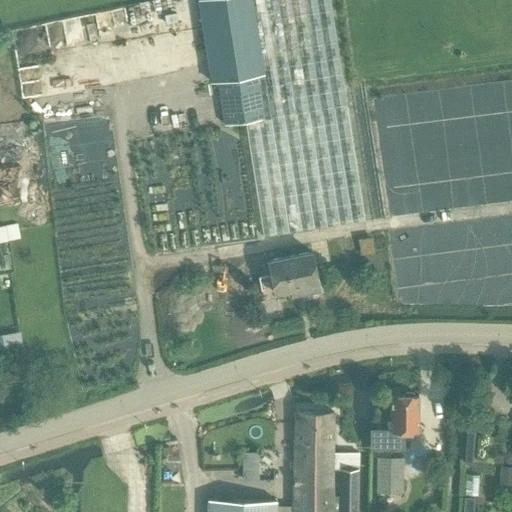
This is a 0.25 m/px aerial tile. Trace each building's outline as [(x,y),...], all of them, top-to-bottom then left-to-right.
[(251,0),(197,0),(211,82),(217,81),(224,124),(244,121),(270,117),(251,0)] [(329,0),(251,0),(270,117),(244,121),(262,235),(364,219),(329,0)] [(23,121),(0,124),(0,206),(34,201),(23,121)] [(357,239),(359,255),(374,254),(372,237),(357,239)] [(268,261),(274,293),(300,288),(301,294),(318,290),(310,252),(268,261)] [(0,347),(20,345),(18,333),(0,335),(0,347)] [(371,429),(371,448),(402,448),(403,431),(418,431),(418,394),(415,394),(412,392),(405,391),(403,394),(391,394),(390,429),(371,429)] [(357,511),(358,451),(332,451),(332,410),(295,409),(294,505),(276,504),(276,500),(207,499),(206,511),(331,511),(332,467),(339,467),(338,511),(357,511)] [(377,458),(376,493),(401,494),(402,459),(377,458)] [(511,466),(499,465),(498,485),(511,486),(511,466)] [(466,474),(464,495),(477,496),(479,475),(466,474)]
